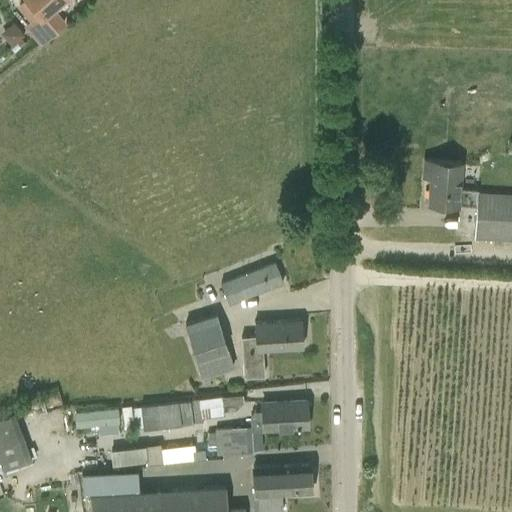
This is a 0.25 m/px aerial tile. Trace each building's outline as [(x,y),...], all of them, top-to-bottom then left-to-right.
[(24,0),(19,5),(46,37),(64,22),(52,7),(59,0),(24,0)] [(1,33),(12,45),(25,33),(14,21),(1,33)] [(511,193),(477,191),(477,188),(460,187),(462,161),(424,158),(423,170),(430,171),(427,203),(459,206),(459,204),(475,205),(473,238),(511,240),(511,193)] [(221,282),(228,303),(283,281),(275,261),(221,282)] [(233,367),(217,316),(216,312),(185,322),(201,376),(233,367)] [(254,321),(255,335),(241,335),(244,376),(264,375),(262,348),(302,346),(301,318),(254,321)] [(140,405),(131,407),(131,404),(121,405),(124,426),(133,425),(133,428),(142,426),(180,422),(180,425),(193,422),(203,420),(203,417),(224,414),(223,410),(236,409),(244,400),(243,393),(190,400),(190,399),(178,400),(178,399),(140,404),(140,405)] [(260,428),(260,429),(307,426),(306,399),(261,402),(262,410),(254,410),(250,415),(251,425),(252,425),(252,428),(260,428)] [(77,424),(98,422),(99,432),(118,430),(118,420),(119,420),(118,406),(76,410),(77,424)] [(31,458),(14,413),(0,418),(0,469),(3,469),(31,458)] [(262,450),(260,429),(260,428),(252,428),(252,425),(251,425),(215,428),(215,432),(209,432),(210,448),(215,448),(216,454),(253,451),(253,450),(262,450)] [(147,464),(162,462),(160,442),(110,449),(112,465),(146,460),(147,464)] [(203,450),(195,451),(196,459),(204,458),(203,450)] [(255,511),(283,510),(282,493),(312,492),(310,463),(252,466),(255,511)] [(85,511),(243,511),(244,505),(227,506),(226,484),(89,491),(85,511)]
